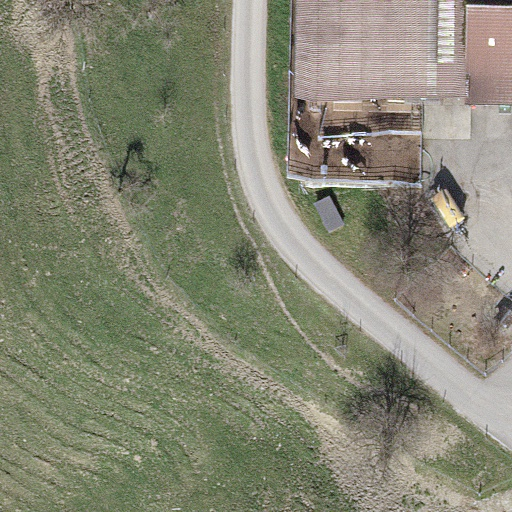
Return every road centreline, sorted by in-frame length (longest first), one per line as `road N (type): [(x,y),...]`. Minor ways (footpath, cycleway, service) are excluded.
road 1 (track): [(251,0),(253,149),(281,224),(359,308),(511,429)]
road 2 (track): [(511,273),(475,236),(452,190),(455,171),(472,156),(511,154)]
